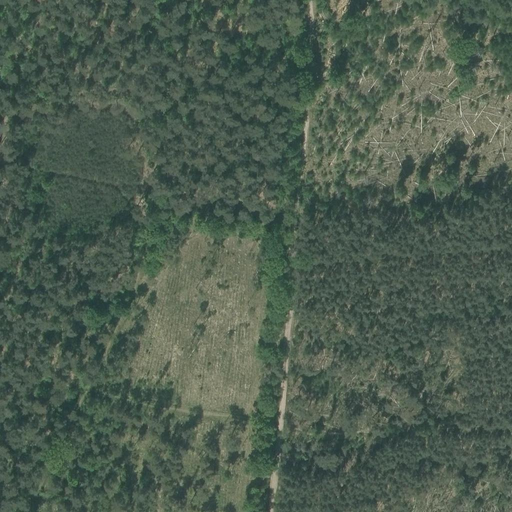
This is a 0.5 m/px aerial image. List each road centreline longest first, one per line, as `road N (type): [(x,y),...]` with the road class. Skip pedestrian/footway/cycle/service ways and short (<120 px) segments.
road 1 (track): [(259,229),(162,218),(141,281),(22,511)]
road 2 (track): [(289,262),(266,511)]
road 3 (track): [(274,436),(511,430)]
road 4 (track): [(511,244),(289,262)]
road 5 (track): [(88,385),(274,417)]
road 6 (track): [(301,79),(290,249)]
